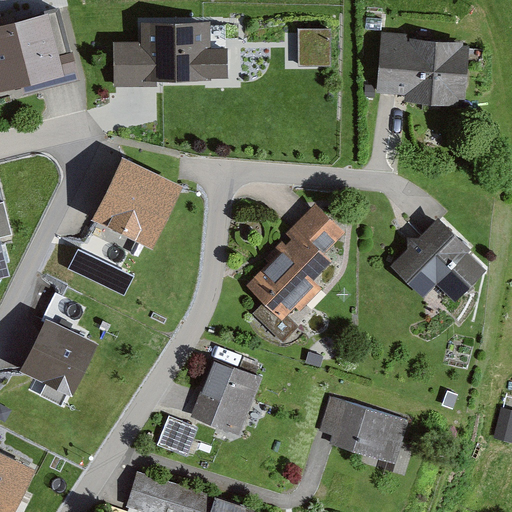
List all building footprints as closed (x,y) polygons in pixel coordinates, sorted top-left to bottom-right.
[(37,85),(71,77),(63,45),(48,49),(41,20),(0,30),(0,84),(35,76),(37,85)] [(153,75),(222,75),(222,50),(221,31),(202,31),(202,25),(142,25),(142,43),(112,43),(112,56),(112,83),(144,83),(144,75),(153,75)] [(296,64),(326,64),(326,29),(295,29),(296,64)] [(449,85),(454,85),(456,58),(451,58),(452,47),(451,47),(441,46),(441,44),(415,41),(415,44),(403,43),(402,54),(397,53),(398,37),(375,35),(371,84),(372,85),(382,85),(399,87),(398,98),(409,99),(409,98),(436,101),(437,95),(448,96),(449,85)] [(178,188),(127,163),(99,222),(150,247),(178,188)] [(0,276),(1,274),(0,270),(0,242),(11,239),(4,208),(0,208),(0,276)] [(308,283),(303,279),(322,260),(315,253),(333,234),(310,212),(290,232),(294,237),(253,280),(268,294),(264,299),(265,300),(253,312),(279,338),(292,325),(279,313),(308,283)] [(451,295),(477,268),(459,250),(462,248),(434,221),(423,234),(417,239),(407,239),(407,250),(393,264),(420,290),(433,277),(451,295)] [(95,345),(48,322),(23,373),(70,396),(95,345)] [(242,395),(247,398),(255,377),(250,375),(254,367),(239,361),(236,370),(212,360),(203,384),(209,386),(197,417),(228,429),(229,428),(242,395)] [(392,438),(397,439),(403,419),(329,397),(327,404),(340,408),(329,443),(360,452),(361,449),(386,457),(392,438)] [(511,411),(502,409),(495,438),(511,441),(511,411)] [(198,429),(170,417),(159,444),(187,456),(198,429)] [(0,511),(12,511),(33,472),(0,455),(0,511)] [(247,511),(249,508),(135,473),(125,504),(150,511),(157,511),(158,511),(161,511),(247,511)]
